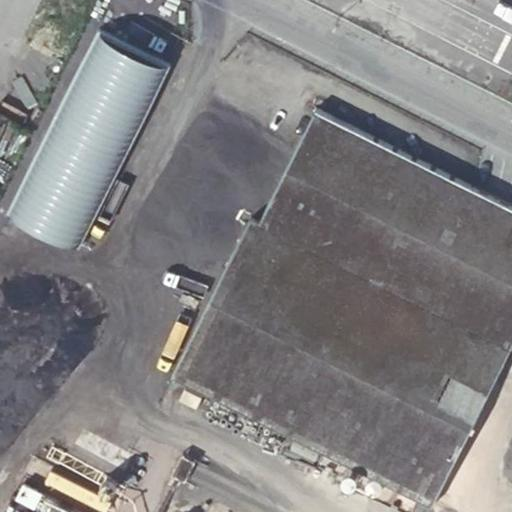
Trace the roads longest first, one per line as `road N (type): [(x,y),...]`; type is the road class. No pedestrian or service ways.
road 1 (unknown): [(65,335),(397,511)]
road 2 (unknown): [(214,0),(211,52),(65,335)]
road 3 (unclassified): [(511,131),(247,0)]
